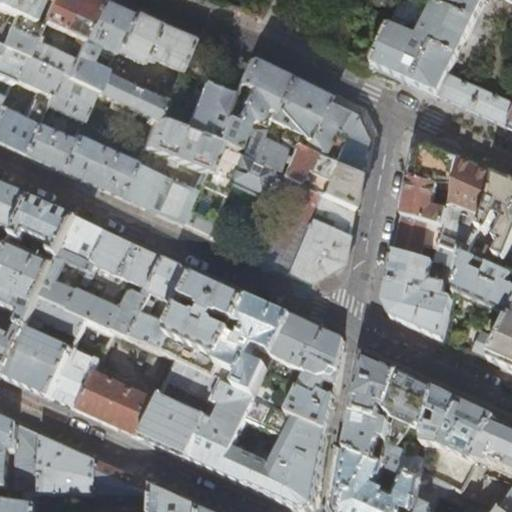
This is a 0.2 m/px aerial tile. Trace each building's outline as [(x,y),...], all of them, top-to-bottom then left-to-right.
[(0,0),(0,14),(13,21),(0,46),(0,51),(23,61),(34,37),(35,36),(25,32),(29,23),(39,28),(40,24),(51,0),(0,0)] [(51,0),(40,24),(82,42),(100,1),(98,0),(51,0)] [(389,27),(373,70),(404,83),(507,130),(511,115),(511,107),(448,78),(484,0),(505,0),(511,3),(511,0),(445,0),(439,5),(432,3),(418,39),(389,27)] [(418,0),(399,0),(392,19),(397,21),(399,17),(413,21),(421,0),(418,0)] [(114,7),(100,1),(82,42),(83,43),(74,63),(66,80),(96,94),(104,76),(105,75),(85,66),(88,65),(94,54),(111,62),(114,53),(132,16),(114,7)] [(133,13),(132,16),(114,53),(143,66),(147,58),(180,73),(182,69),(195,40),(163,26),(133,13)] [(40,40),(34,37),(23,61),(59,77),(66,80),(74,63),(37,46),(40,40)] [(209,46),(195,40),(182,69),(196,76),(209,46)] [(0,51),(0,108),(4,100),(0,97),(0,81),(10,86),(12,83),(23,61),(0,51)] [(45,107),(59,77),(23,61),(12,83),(37,94),(25,121),(4,111),(12,94),(8,92),(4,100),(0,108),(0,145),(2,146),(22,155),(36,126),(39,119),(42,113),(45,107)] [(248,63),(232,98),(211,144),(216,147),(232,155),(246,123),(249,125),(252,125),(254,125),(255,124),(257,122),(257,121),(267,126),(269,123),(288,80),(265,70),(248,63)] [(166,104),(104,76),(96,94),(95,95),(155,123),(156,120),(159,121),(166,104)] [(96,94),(66,80),(59,77),(45,107),(82,123),(95,95),(96,94)] [(305,87),(288,80),(269,123),(286,131),(280,146),(262,137),(261,139),(250,163),(275,176),(280,163),(283,157),(288,145),(294,148),(303,151),(328,102),(330,98),(305,87)] [(204,85),(183,132),(211,144),(232,98),(204,85)] [(352,113),(328,102),(303,151),(322,159),(337,131),(346,135),(338,156),(333,154),(330,161),(362,173),(367,148),(368,140),(356,116),(355,114),(352,113)] [(180,110),(166,104),(159,121),(173,127),(180,110)] [(173,127),(159,121),(156,120),(155,123),(143,148),(204,176),(216,147),(211,144),(183,132),(173,127)] [(73,142),(36,126),(22,155),(39,163),(58,172),(73,142)] [(251,136),(240,159),(250,163),(261,139),(256,136),(251,136)] [(75,137),(73,142),(58,172),(87,185),(120,200),(136,165),(75,137)] [(240,159),(232,155),(216,147),(204,176),(196,192),(181,228),(205,239),(229,186),(261,200),(261,199),(282,210),(283,207),(293,184),(280,178),(275,176),(250,163),(240,159)] [(322,159),(303,151),(294,148),(289,160),(283,157),(280,163),(286,166),(280,178),(293,184),(322,196),(355,210),(355,207),(362,173),(330,161),(326,160),(326,161),(322,159)] [(438,189),(438,190),(452,194),(458,162),(446,156),(429,148),(416,155),(414,162),(414,163),(410,183),(438,189)] [(445,233),(442,250),(460,258),(468,261),(479,232),(491,203),(495,179),(474,169),(458,162),(452,194),(448,215),(445,233)] [(137,163),(136,165),(120,200),(146,212),(181,228),(196,192),(153,171),(137,163)] [(496,242),(501,249),(491,272),(502,277),(508,261),(511,251),(511,186),(495,179),(491,203),(479,232),(490,237),(496,223),(496,221),(498,220),(499,220),(500,220),(506,222),(496,242)] [(448,215),(435,210),(438,190),(438,189),(410,183),(406,200),(403,219),(429,227),(445,233),(448,215)] [(0,235),(14,242),(33,202),(10,192),(0,186),(0,235)] [(349,238),(355,210),(322,196),(312,220),(283,207),(282,210),(258,263),(278,272),(309,286),(344,267),(344,265),(349,238)] [(34,318),(41,303),(78,222),(55,212),(33,202),(14,242),(0,271),(0,378),(5,381),(30,325),(34,318)] [(397,246),(396,254),(400,255),(423,262),(436,266),(458,272),(460,258),(442,250),(445,233),(429,227),(403,219),(397,246)] [(103,234),(78,222),(41,303),(86,323),(113,336),(114,335),(132,342),(146,308),(151,297),(166,262),(133,247),(103,234)] [(430,297),(452,303),(453,293),(458,272),(436,266),(423,262),(400,255),(396,254),(390,281),(389,285),(430,297)] [(458,272),(453,293),(511,320),(511,319),(511,281),(502,277),(491,272),(468,261),(460,258),(458,272)] [(511,262),(508,261),(502,277),(511,281),(511,262)] [(186,271),(166,262),(151,297),(183,311),(186,305),(198,277),(186,271)] [(200,311),(201,315),(197,322),(181,315),(179,319),(169,342),(221,366),(232,340),(238,327),(250,301),(221,287),(198,277),(186,305),(200,311)] [(443,344),(444,343),(452,303),(430,297),(389,285),(386,300),(396,323),(398,324),(412,330),(443,344)] [(265,307),(250,301),(238,327),(247,331),(241,344),(232,340),(221,366),(219,368),(242,380),(236,392),(255,402),(268,373),(252,365),(258,351),(275,359),(293,320),(265,307)] [(41,303),(34,318),(79,339),(86,323),(41,303)] [(154,311),(146,308),(132,342),(163,355),(169,342),(179,319),(173,317),(168,328),(150,321),(154,311)] [(504,336),(489,363),(511,373),(511,319),(511,320),(504,336)] [(308,327),(293,320),(275,359),(274,360),(306,375),(287,418),(327,432),(328,429),(334,400),(341,366),(346,344),(320,332),(308,327)] [(94,377),(113,336),(86,323),(79,339),(73,353),(52,402),(61,407),(77,414),(94,377)] [(35,327),(30,325),(5,381),(27,391),(52,402),(73,353),(32,335),(35,327)] [(482,334),(472,356),(489,363),(504,336),(494,331),(490,338),(482,334)] [(358,396),(354,417),(379,422),(381,411),(393,413),(401,376),(391,372),(364,360),(364,362),(364,364),(358,393),(358,396)] [(168,384),(214,405),(223,384),(223,383),(178,362),(168,384)] [(430,434),(436,392),(420,385),(401,376),(393,413),(391,418),(430,434)] [(159,406),(94,377),(77,414),(101,425),(142,443),(159,406)] [(214,405),(220,408),(212,425),(206,422),(199,437),(187,464),(209,474),(254,494),(292,511),(313,511),(315,511),(320,474),(327,432),(287,418),(284,417),(255,402),(236,392),(223,384),(214,405)] [(496,424),(498,420),(464,405),(436,392),(430,434),(428,447),(447,450),(477,462),(496,424)] [(160,402),(159,406),(142,443),(163,453),(187,464),(199,437),(206,422),(160,402)] [(390,426),(390,425),(379,422),(354,417),(351,434),(347,454),(383,470),(387,446),(391,428),(390,426)] [(0,511),(37,511),(38,506),(41,439),(21,430),(0,420),(0,511)] [(511,431),(496,424),(477,462),(488,468),(485,474),(506,483),(494,508),(502,511),(511,495),(511,431)] [(76,455),(41,439),(38,506),(60,507),(61,500),(96,502),(97,465),(76,455)] [(423,475),(425,464),(387,446),(383,470),(398,476),(404,479),(422,487),(423,475)] [(416,511),(417,506),(418,506),(422,487),(404,479),(395,501),(378,493),(384,479),(394,483),(398,476),(383,470),(347,454),(341,492),(337,511),(416,511)] [(126,478),(97,465),(96,502),(95,511),(105,511),(106,508),(153,509),(153,490),(126,478)] [(465,495),(461,494),(423,475),(422,487),(418,506),(417,506),(416,511),(488,511),(491,507),(473,499),(467,511),(432,511),(440,497),(447,500),(451,493),(463,499),(465,495)] [(184,504),(153,490),(153,509),(152,511),(200,511),(184,504)] [(511,511),(511,495),(502,511),(511,511)]
